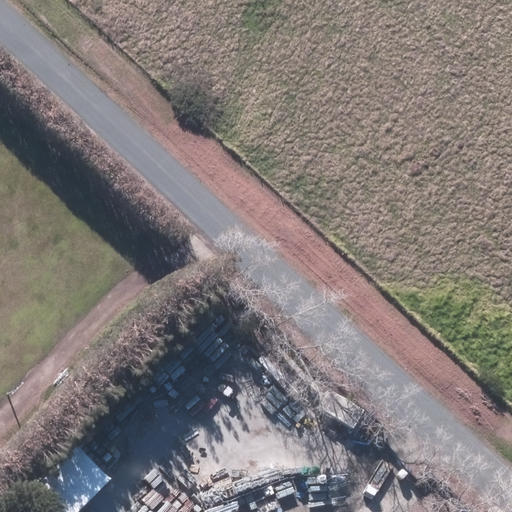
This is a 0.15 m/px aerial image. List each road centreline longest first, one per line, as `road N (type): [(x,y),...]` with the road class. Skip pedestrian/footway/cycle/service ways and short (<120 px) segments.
road 1 (unclassified): [(0,24),(511,477)]
road 2 (track): [(0,420),(125,294),(219,225)]
